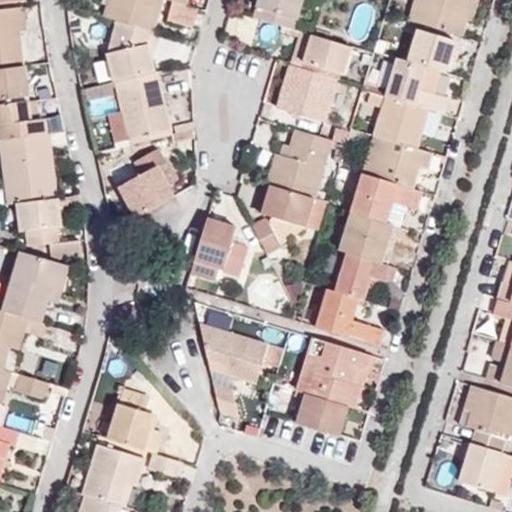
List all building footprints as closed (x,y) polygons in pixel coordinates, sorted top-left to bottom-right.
[(110,0),(105,17),(119,20),(155,31),(164,0),(110,0)] [(259,0),(258,7),(297,20),(303,0),(259,0)] [(458,35),(462,36),(467,20),(473,0),(415,0),(410,20),(420,23),(458,35)] [(473,22),(479,0),(473,0),(467,20),(473,22)] [(168,23),(193,29),(199,7),(188,5),(175,1),(168,23)] [(0,10),(0,70),(24,68),(21,35),(20,24),(27,23),(24,6),(0,10)] [(258,7),(254,18),(294,29),(297,20),(258,7)] [(152,57),(159,32),(155,31),(119,20),(108,54),(116,82),(156,72),(152,57)] [(441,71),(446,73),(458,35),(420,23),(408,62),(428,68),(441,71)] [(297,61),(304,63),(311,35),(302,32),(297,48),(300,50),(297,61)] [(345,75),(353,47),(311,35),(304,63),(345,75)] [(437,112),(444,114),(448,98),(435,94),(421,90),(428,68),(408,62),(397,58),(386,96),(429,110),(437,112)] [(338,79),(290,65),(277,108),(307,117),(325,122),(338,79)] [(0,100),(31,97),(27,67),(24,68),(0,70),(0,100)] [(435,94),(441,71),(428,68),(421,90),(435,94)] [(173,135),(171,127),(158,72),(156,72),(116,82),(121,99),(124,112),(131,145),(173,135)] [(386,96),(374,135),(417,149),(422,135),(429,110),(386,96)] [(0,106),(30,102),(31,102),(31,97),(0,100),(0,106)] [(0,106),(0,141),(1,141),(49,136),(47,119),(32,120),(30,102),(0,106)] [(437,112),(429,110),(422,135),(429,136),(437,112)] [(114,114),(122,148),(131,145),(124,112),(119,113),(114,114)] [(320,137),(325,122),(307,117),(302,132),(320,137)] [(196,130),(195,122),(171,127),(173,135),(196,130)] [(175,143),(196,138),(196,130),(173,135),(175,143)] [(302,132),(296,130),(291,146),(287,157),(280,155),(275,154),(266,183),(270,184),(315,198),(332,141),(302,132)] [(60,200),(51,135),(49,136),(1,141),(10,207),(19,205),(60,200)] [(427,170),(433,153),(417,149),(374,135),(363,174),(413,189),(419,167),(427,170)] [(287,157),(291,146),(282,144),(280,155),(287,157)] [(137,218),(176,197),(171,189),(159,166),(167,161),(159,148),(135,162),(144,175),(120,188),(137,218)] [(180,184),(167,161),(159,166),(171,189),(180,184)] [(417,210),(422,192),(413,189),(363,174),(351,212),(387,223),(393,203),(417,210)] [(266,183),(263,182),(254,212),(262,214),(270,184),(266,183)] [(262,214),(307,227),(315,198),(270,184),(262,214)] [(319,230),(328,202),(315,198),(307,227),(319,230)] [(64,226),(60,200),(19,205),(22,231),(28,230),(30,246),(60,243),(58,227),(64,226)] [(405,239),(408,229),(387,223),(351,212),(340,251),(347,253),(383,264),(390,235),(397,237),(405,239)] [(238,227),(209,218),(197,260),(219,266),(241,273),(249,248),(232,243),(238,227)] [(268,222),(254,228),(270,257),(284,251),(268,222)] [(387,265),(397,237),(390,235),(383,264),(387,265)] [(84,260),(82,244),(52,247),(52,263),(84,260)] [(391,284),(396,268),(387,265),(383,264),(347,253),(336,292),(360,299),(364,300),(368,287),(371,278),(379,280),(391,284)] [(52,263),(20,254),(2,314),(19,319),(42,326),(49,301),(53,288),(60,265),(52,263)] [(197,260),(193,274),(216,282),(219,266),(197,260)] [(63,266),(60,265),(53,288),(63,291),(63,266)] [(375,289),(379,280),(371,278),(368,287),(375,289)] [(504,282),(499,299),(511,302),(511,283),(509,283),(504,282)] [(58,305),(63,291),(53,288),(49,301),(58,305)] [(316,328),(380,348),(385,330),(353,320),(360,299),(336,292),(327,289),(316,328)] [(511,302),(499,299),(494,314),(510,319),(511,319),(511,302)] [(2,314),(0,313),(0,369),(2,370),(10,347),(19,319),(2,314)] [(43,337),(46,327),(42,326),(19,319),(10,347),(19,350),(23,332),(43,337)] [(511,319),(510,319),(503,342),(511,344),(511,319)] [(269,345),(200,324),(211,370),(257,384),(269,345)] [(344,347),(314,338),(311,350),(293,344),(282,376),(301,381),(298,392),(306,395),(342,405),(348,407),(355,409),(362,387),(352,384),(357,368),(367,372),(371,373),(376,357),(344,347)] [(492,359),(509,364),(511,352),(511,344),(503,342),(497,340),(492,359)] [(492,365),(488,380),(511,386),(511,352),(509,364),(507,369),(492,365)] [(362,387),(367,372),(357,368),(352,384),(362,387)] [(0,369),(0,391),(6,394),(10,383),(16,385),(15,390),(45,399),(49,384),(2,370),(0,369)] [(214,385),(220,411),(239,418),(233,389),(214,385)] [(511,441),(511,397),(472,386),(467,401),(474,404),(472,412),(466,427),(476,430),(471,444),(501,453),(505,439),(511,441)] [(124,389),(108,440),(145,451),(152,428),(150,428),(141,425),(145,412),(150,397),(124,389)] [(342,405),(306,395),(297,424),(340,436),(345,420),(338,418),(342,405)] [(474,404),(467,401),(464,410),(472,412),(474,404)] [(338,418),(345,420),(348,407),(342,405),(338,418)] [(154,414),(145,412),(141,425),(150,428),(154,414)] [(0,426),(0,438),(2,439),(0,446),(0,464),(3,466),(11,442),(16,444),(19,432),(0,426)] [(152,428),(145,451),(154,453),(156,454),(162,432),(152,428)] [(466,460),(471,444),(463,442),(459,458),(466,460)] [(99,444),(83,494),(85,495),(120,506),(127,483),(134,485),(137,486),(146,458),(99,444)] [(493,492),(504,454),(501,453),(471,444),(466,460),(459,482),(493,492)] [(149,469),(163,473),(168,458),(156,454),(154,453),(149,469)] [(178,478),(182,461),(168,458),(163,473),(178,478)] [(127,508),(134,485),(127,483),(120,506),(122,506),(127,508)] [(120,506),(85,495),(80,511),(119,511),(122,506),(120,506)]
